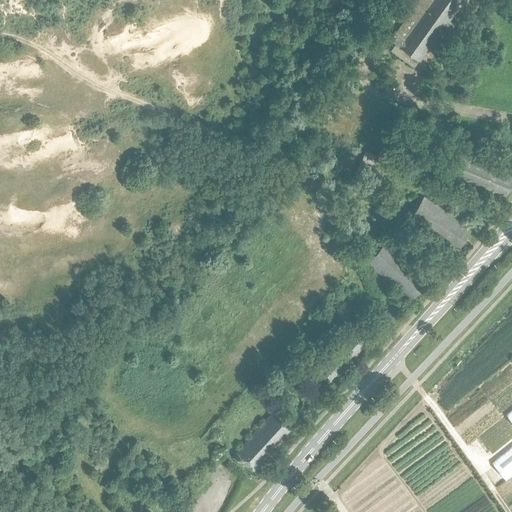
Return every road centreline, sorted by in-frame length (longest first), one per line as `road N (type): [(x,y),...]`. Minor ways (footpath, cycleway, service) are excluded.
road 1 (secondary): [(264,511),(511,229)]
road 2 (track): [(300,192),(251,149),(115,96),(43,48),(0,37)]
road 3 (track): [(507,511),(410,380)]
